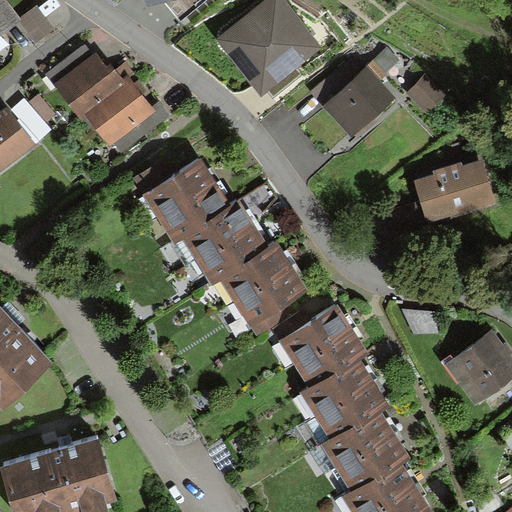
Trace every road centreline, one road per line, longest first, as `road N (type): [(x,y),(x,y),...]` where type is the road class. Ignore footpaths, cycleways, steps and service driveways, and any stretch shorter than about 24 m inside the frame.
road 1 (residential): [(85,0),(215,95),(354,266),(468,289),(511,307)]
road 2 (residential): [(222,511),(158,450),(56,293),(0,254)]
